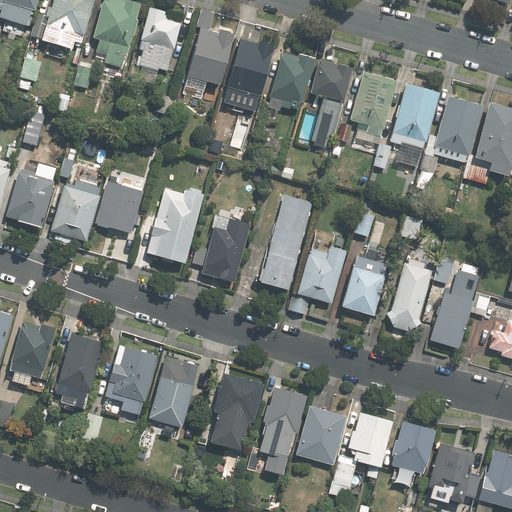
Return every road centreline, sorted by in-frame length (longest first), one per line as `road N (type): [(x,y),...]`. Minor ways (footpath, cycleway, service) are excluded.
road 1 (residential): [(0,259),(511,402)]
road 2 (residential): [(511,61),(296,0)]
road 3 (residential): [(0,467),(148,511)]
